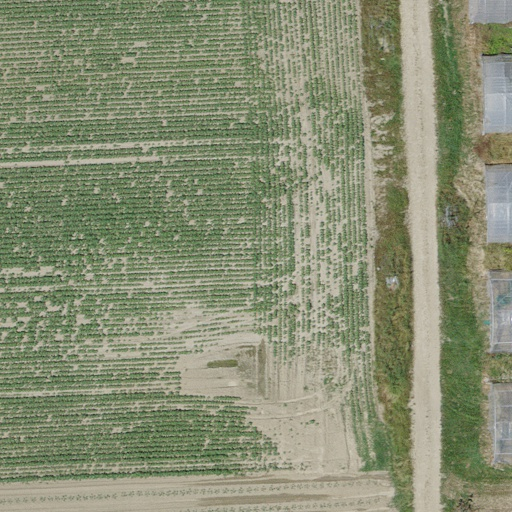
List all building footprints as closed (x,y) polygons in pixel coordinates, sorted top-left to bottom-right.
[(511,19),(511,0),(470,0),(471,20),(511,19)] [(511,57),(483,58),(484,129),(511,128),(511,57)] [(511,169),(486,170),(489,242),(511,240),(511,169)] [(494,350),(511,349),(511,278),(492,279),(494,350)] [(511,390),(495,390),(496,459),(511,458),(511,390)]
